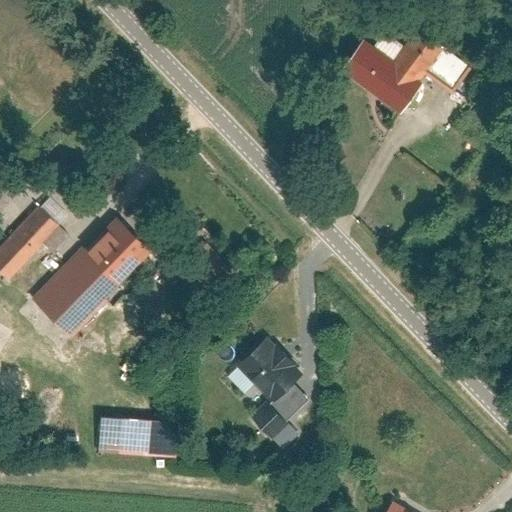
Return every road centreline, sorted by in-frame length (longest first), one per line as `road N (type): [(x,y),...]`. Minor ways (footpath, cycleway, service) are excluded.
road 1 (residential): [(108,0),(511,410)]
road 2 (unknown): [(190,86),(46,359),(12,408)]
